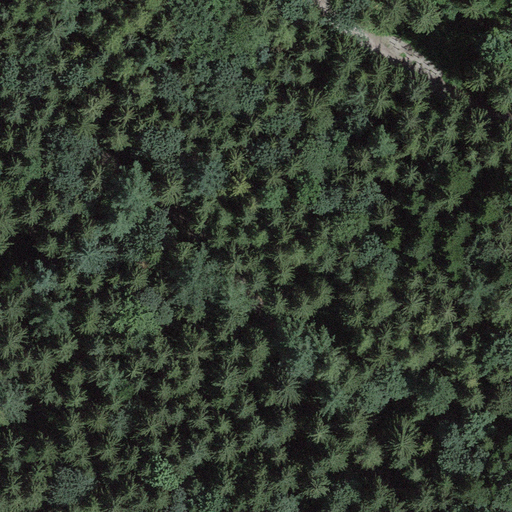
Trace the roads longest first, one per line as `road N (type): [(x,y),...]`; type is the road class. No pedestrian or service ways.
road 1 (track): [(0,106),(66,133),(204,222),(424,511)]
road 2 (track): [(108,511),(77,336),(0,123)]
road 3 (track): [(339,0),(407,65),(511,124)]
